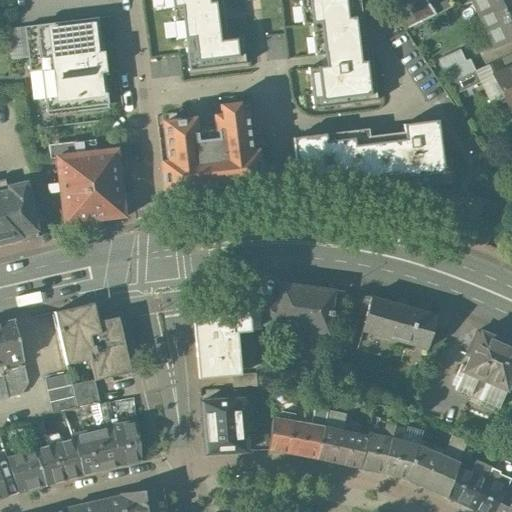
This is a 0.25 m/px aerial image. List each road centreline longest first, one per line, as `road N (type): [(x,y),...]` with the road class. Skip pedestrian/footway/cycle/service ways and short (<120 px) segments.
road 1 (secondary): [(511,287),(436,256),(334,231),(241,228),(154,240)]
road 2 (secondary): [(158,265),(275,256),(353,262),(511,317)]
road 3 (residential): [(445,511),(354,479),(184,467)]
road 4 (residential): [(122,0),(150,214)]
road 5 (residential): [(158,265),(184,467)]
road 6 (residential): [(184,467),(0,509)]
road 7 (secondary): [(0,299),(158,265)]
road 8 (secondary): [(154,240),(0,276)]
